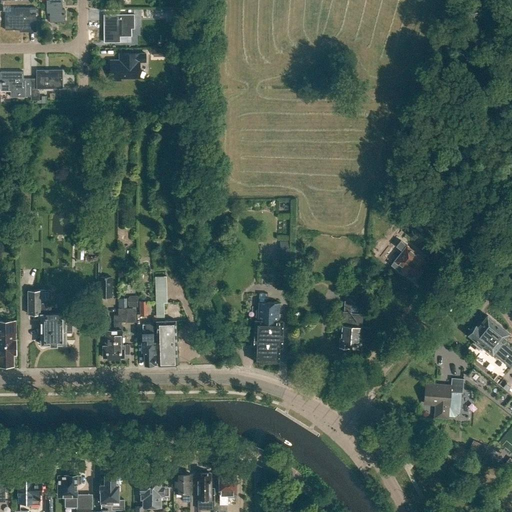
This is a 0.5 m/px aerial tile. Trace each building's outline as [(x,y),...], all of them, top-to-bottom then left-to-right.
[(46,0),(47,12),(50,12),(50,22),(66,22),(65,9),(63,9),(62,0),(46,0)] [(15,15),(5,15),(5,30),(23,30),(23,32),(37,31),(36,14),(30,14),(30,7),(15,7),(15,15)] [(134,13),(127,13),(103,13),(104,42),(120,42),(120,35),(131,35),(131,27),(134,27),(134,13)] [(145,54),(122,54),(122,60),(109,60),(110,82),(121,82),(121,78),(140,78),(139,62),(145,61),(145,54)] [(326,74),(341,74),(341,66),(326,66),(326,74)] [(63,70),(37,70),(38,81),(31,81),(32,97),(32,101),(40,101),(40,92),(38,92),(38,88),(64,87),(63,70)] [(24,72),(1,72),(1,91),(11,91),(11,98),(32,97),(31,81),(24,81),(24,72)] [(27,220),(27,228),(41,228),(41,220),(27,220)] [(412,241),(417,234),(405,224),(399,231),(412,241)] [(394,260),(394,261),(391,264),(400,271),(400,270),(406,275),(408,273),(411,275),(413,272),(415,274),(416,273),(417,273),(418,273),(418,272),(419,272),(420,271),(420,270),(421,269),(421,268),(420,267),(421,266),(419,265),(424,259),(417,253),(416,253),(400,240),(396,246),(402,251),(394,260)] [(278,248),(278,265),(276,265),(276,278),(288,278),(289,265),(289,248),(278,248)] [(112,277),(100,276),(99,297),(112,297),(112,277)] [(166,276),(155,276),(158,364),(163,364),(177,364),(176,342),(177,342),(176,332),(175,320),(164,320),(164,304),(167,304),(166,276)] [(50,290),(28,291),(28,314),(41,314),(41,345),(66,344),(66,332),(72,332),(72,324),(66,324),(66,313),(50,314),(50,290)] [(259,301),(258,301),(258,310),(256,310),(256,317),(258,317),(258,319),(255,319),(254,335),(254,334),(254,342),(251,342),(250,346),(254,346),(254,360),(268,361),(268,360),(279,361),(279,346),(282,346),(283,320),(278,320),(279,302),(267,301),(268,293),(259,293),(259,301)] [(137,307),(137,295),(129,296),(128,298),(128,305),(129,307),(137,307)] [(340,337),(339,346),(349,347),(361,348),(361,339),(368,340),(369,328),(361,327),(362,314),(351,313),(351,312),(350,312),(350,304),(358,305),(358,296),(345,295),(344,312),(343,311),(342,325),(341,337),(340,337)] [(114,315),(114,329),(114,336),(114,345),(115,345),(115,357),(124,357),(124,353),(129,353),(128,345),(122,345),(122,329),(121,329),(121,322),(126,322),(126,299),(118,299),(118,308),(118,315),(114,315)] [(148,300),(140,301),(140,315),(148,315),(148,300)] [(476,325),(469,334),(475,339),(473,342),(481,349),(483,346),(509,367),(511,363),(511,347),(503,340),(509,333),(487,315),(478,327),(476,325)] [(0,365),(1,366),(2,367),(10,367),(12,365),(14,365),(13,354),(16,354),(16,321),(0,320),(0,365)] [(114,336),(114,329),(106,330),(106,345),(103,345),(103,358),(115,357),(115,345),(114,345),(114,336)] [(142,341),(143,352),(145,351),(145,363),(153,363),(156,363),(155,341),(154,341),(154,331),(146,332),(146,341),(142,341)] [(424,403),(437,404),(436,416),(447,417),(448,405),(449,405),(450,392),(462,393),(464,379),(452,378),(451,386),(425,384),(424,403)] [(458,446),(455,452),(463,455),(466,450),(458,446)] [(101,490),(101,502),(107,502),(107,503),(112,503),(112,508),(124,508),(124,500),(119,500),(119,484),(120,484),(122,482),(122,478),(120,477),(116,477),(116,475),(113,475),(112,473),(111,473),(110,473),(108,473),(108,474),(107,475),(104,475),(104,480),(101,480),(101,484),(100,484),(100,490),(101,490)] [(196,490),(198,490),(198,500),(213,500),(213,490),(211,490),(211,474),(210,473),(206,473),(198,473),(198,484),(196,484),(196,490)] [(77,506),(76,511),(92,511),(92,507),(81,507),(80,497),(77,497),(77,483),(81,483),(81,476),(77,476),(77,475),(76,475),(74,474),(70,474),(69,475),(58,475),(59,496),(66,496),(66,506),(77,506)] [(183,492),(183,501),(190,501),(190,492),(191,492),(191,486),(193,486),(193,480),(191,480),(191,474),(176,474),(175,491),(183,492)] [(236,474),(219,474),(219,494),(220,494),(220,505),(228,505),(228,497),(236,497),(236,474)] [(40,503),(40,496),(42,496),(42,494),(40,494),(40,490),(42,490),(42,482),(41,482),(41,477),(31,477),(22,477),(22,486),(19,486),(19,493),(20,493),(20,501),(31,500),(31,503),(40,503)] [(160,504),(160,495),(163,495),(169,495),(169,487),(164,487),(163,486),(160,486),(160,477),(140,477),(140,499),(142,499),(142,505),(135,505),(134,511),(149,511),(150,510),(147,510),(147,506),(152,506),(152,504),(160,504)] [(45,498),(45,511),(53,511),(53,498),(45,498)]
